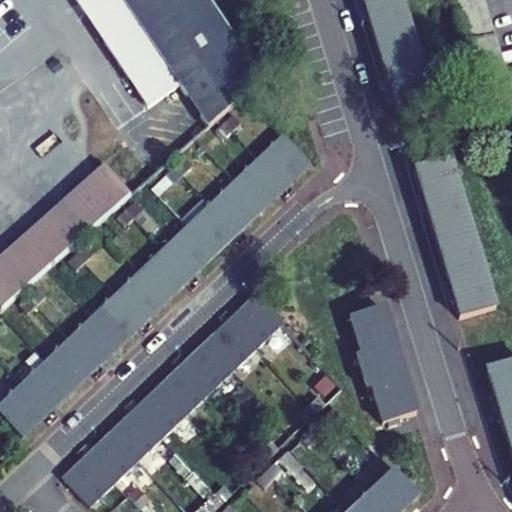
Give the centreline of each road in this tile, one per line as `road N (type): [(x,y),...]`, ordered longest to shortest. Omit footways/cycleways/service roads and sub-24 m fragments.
road 1 (residential): [(27,478),(310,211),(377,179)]
road 2 (residential): [(377,179),(476,488)]
road 3 (residential): [(324,0),(377,179)]
